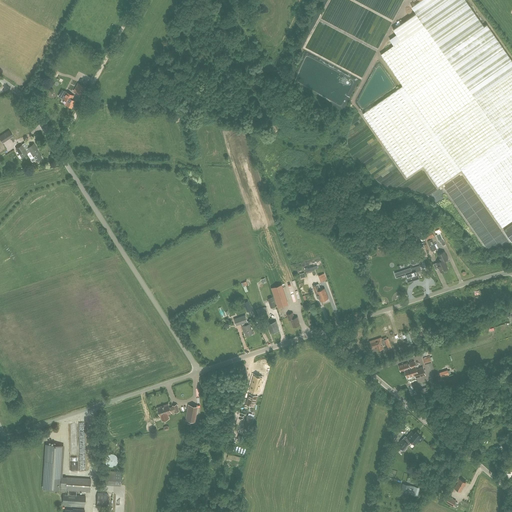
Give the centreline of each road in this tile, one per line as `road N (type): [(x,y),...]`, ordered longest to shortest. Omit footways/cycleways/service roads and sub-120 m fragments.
road 1 (unclassified): [(198,372),(56,150)]
road 2 (unclassified): [(511,492),(324,330)]
road 3 (unclassified): [(0,439),(198,372)]
road 4 (unclassified): [(324,330),(511,273)]
road 5 (unclassified): [(56,150),(136,0)]
road 6 (unclassified): [(198,372),(324,330)]
